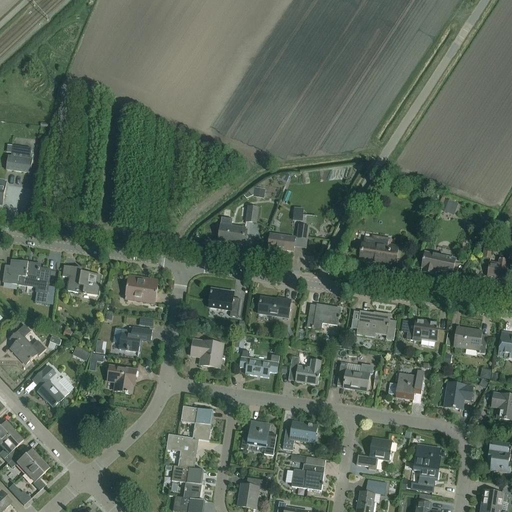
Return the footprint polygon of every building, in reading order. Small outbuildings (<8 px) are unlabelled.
[(6,171),(30,174),(33,160),(30,160),(31,149),(12,146),(11,157),(8,157),(6,171)] [(293,187),(289,197),(294,198),(298,189),(293,187)] [(265,190),(253,188),(248,192),(252,197),(253,196),(253,198),(264,200),(265,190)] [(439,210),(436,194),(427,196),(430,212),(439,210)] [(458,211),(462,199),(456,197),(452,209),(458,211)] [(439,211),(437,215),(441,216),(443,213),(448,214),(452,203),(444,200),(440,211),(439,211)] [(258,209),(248,207),(246,222),(256,224),(258,209)] [(221,219),(219,232),(218,242),(231,244),(231,242),(243,244),(245,228),(231,226),(232,220),(221,219)] [(298,226),(296,239),(306,240),(308,227),(298,226)] [(270,235),(269,239),(268,249),(293,252),(295,238),(270,235)] [(492,246),(485,245),(483,258),(490,259),(492,246)] [(390,250),(372,247),(362,246),(360,260),(374,262),(374,264),(395,267),(398,248),(390,247),(390,250)] [(430,271),(436,272),(452,276),(455,260),(425,253),(421,269),(422,269),(421,273),(430,275),(430,271)] [(490,263),(489,267),(487,277),(505,280),(507,266),(505,266),(506,260),(499,259),(498,265),(490,263)] [(6,267),(3,284),(18,286),(34,288),(36,289),(36,293),(44,294),(43,304),(53,306),(55,288),(48,287),(49,281),(51,271),(40,269),(41,265),(32,264),(32,266),(28,266),(28,263),(12,261),(11,268),(6,267)] [(63,267),(62,278),(70,279),(68,292),(77,294),(82,294),(97,297),(99,286),(100,277),(88,275),(87,276),(84,275),(84,274),(82,274),(82,270),(71,268),(63,267)] [(129,277),(127,287),(125,298),(144,300),(143,303),(155,305),(158,281),(149,280),(149,281),(145,280),(145,279),(129,277)] [(237,318),(238,310),(240,300),(233,299),(234,293),(224,292),(224,293),(221,292),(221,291),(211,290),(208,308),(231,312),(230,317),(237,318)] [(261,298),(259,308),(258,315),(288,319),(291,301),(283,300),(282,302),(261,298)] [(0,304),(0,313),(5,319),(9,315),(0,304)] [(310,306),(309,315),(307,329),(321,331),(322,325),(337,327),(339,317),(340,309),(327,307),(327,308),(324,308),(324,307),(317,305),(316,306),(310,306)] [(360,312),(358,321),(352,320),(351,329),(357,330),(356,336),(375,339),(375,335),(386,336),(385,340),(393,341),(396,322),(389,321),(389,317),(378,315),(373,315),(374,314),(360,312)] [(401,321),(399,332),(407,334),(406,341),(414,342),(414,339),(436,342),(437,334),(439,324),(430,323),(430,324),(426,323),(426,322),(416,321),(416,324),(409,322),(401,321)] [(31,333),(25,326),(10,340),(15,345),(11,349),(26,365),(36,356),(38,358),(46,350),(38,341),(32,346),(25,338),(31,333)] [(152,331),(142,330),(131,328),(130,332),(120,331),(118,351),(129,352),(138,354),(141,340),(151,341),(152,331)] [(458,329),(457,339),(455,348),(478,351),(477,354),(484,355),(487,337),(480,335),(480,333),(471,331),(471,333),(466,332),(466,330),(458,329)] [(65,330),(63,336),(69,339),(78,343),(80,339),(71,335),(72,333),(65,330)] [(511,335),(502,334),(500,344),(498,357),(504,357),(503,359),(505,360),(507,361),(509,360),(510,355),(511,355),(511,335)] [(236,336),(235,348),(244,349),(245,338),(236,336)] [(52,338),(50,343),(59,347),(61,341),(52,338)] [(223,346),(203,343),(193,341),(191,357),(198,358),(198,357),(201,357),(200,366),(220,369),(223,346)] [(243,351),(240,368),(246,369),(246,375),(268,379),(269,373),(277,374),(279,357),(271,356),(270,363),(248,360),(249,352),(243,351)] [(318,386),(321,363),(311,361),(310,369),(298,368),(299,359),(292,358),(288,382),(318,386)] [(347,365),(340,364),(338,377),(337,387),(344,388),(343,389),(366,393),(369,375),(372,376),(374,367),(362,366),(361,374),(346,372),(347,365)] [(61,381),(48,367),(33,381),(42,390),(38,393),(44,400),(45,399),(53,408),(56,406),(56,407),(63,401),(63,400),(69,394),(58,383),(61,381)] [(137,371),(127,370),(108,367),(106,383),(113,384),(112,392),(132,395),(133,386),(134,387),(137,371)] [(492,371),(482,369),(480,379),(490,381),(492,371)] [(390,384),(390,385),(388,395),(396,396),(395,399),(413,401),(413,403),(420,404),(422,392),(421,392),(422,389),(424,385),(422,384),(424,373),(418,372),(417,378),(399,375),(397,386),(390,384)] [(500,375),(492,374),(491,381),(499,383),(500,375)] [(482,381),(479,387),(485,390),(488,384),(482,381)] [(470,401),(472,391),(472,388),(448,385),(444,408),(460,411),(462,400),(470,401)] [(511,397),(494,395),(493,398),(492,408),(500,409),(499,419),(511,421),(511,397)] [(193,439),(198,441),(211,443),(211,442),(208,442),(213,413),(215,413),(183,408),(181,422),(195,425),(193,439)] [(0,445),(15,432),(5,423),(0,427),(0,445)] [(243,436),(241,449),(248,451),(249,446),(266,449),(264,455),(273,457),(277,436),(268,434),(269,426),(252,423),(249,437),(243,436)] [(293,452),(294,441),(314,444),(317,427),(293,423),(291,435),(285,434),(283,450),(293,452)] [(0,456),(7,465),(17,455),(13,451),(23,442),(15,432),(0,445),(0,447),(3,451),(0,453),(0,456)] [(198,441),(193,439),(169,436),(166,451),(180,453),(178,468),(194,470),(198,441)] [(389,462),(391,452),(392,443),(372,439),(369,458),(358,456),(356,466),(369,468),(368,471),(376,472),(378,460),(389,462)] [(509,445),(500,444),(490,443),(486,471),(510,475),(511,466),(509,465),(511,456),(508,455),(509,445)] [(412,484),(410,491),(418,492),(418,491),(432,493),(434,482),(436,482),(438,472),(434,472),(434,468),(438,468),(440,459),(438,458),(439,450),(422,447),(418,446),(416,455),(414,471),(421,473),(419,485),(412,484)] [(25,474),(40,460),(31,450),(21,460),(17,455),(7,465),(11,469),(16,464),(25,474)] [(40,460),(25,474),(34,483),(49,469),(40,460)] [(325,468),(315,467),(303,465),(302,472),(293,471),(293,475),(287,475),(286,483),(291,484),(291,488),(321,492),(325,468)] [(206,472),(194,470),(178,468),(174,467),(172,482),(186,484),(183,499),(199,501),(203,472),(206,472)] [(266,482),(257,481),(248,479),(246,486),(241,486),(240,493),(242,494),(241,499),(239,499),(238,507),(255,510),(257,500),(259,489),(264,490),(266,482)] [(360,493),(357,511),(373,511),(375,504),(374,504),(375,495),(380,496),(384,496),(386,484),(368,481),(367,487),(366,494),(360,493)] [(22,495),(15,487),(13,485),(8,490),(17,499),(22,495)] [(508,496),(494,494),(484,492),(480,511),(500,511),(502,504),(506,504),(508,496)] [(0,493),(0,511),(2,511),(11,505),(0,493)] [(199,501),(183,499),(175,497),(172,511),(203,511),(205,503),(207,503),(207,502),(199,501)] [(305,511),(298,511),(285,509),(285,504),(279,503),(277,511),(305,511)] [(429,511),(431,505),(421,503),(417,503),(415,511),(429,511)]
